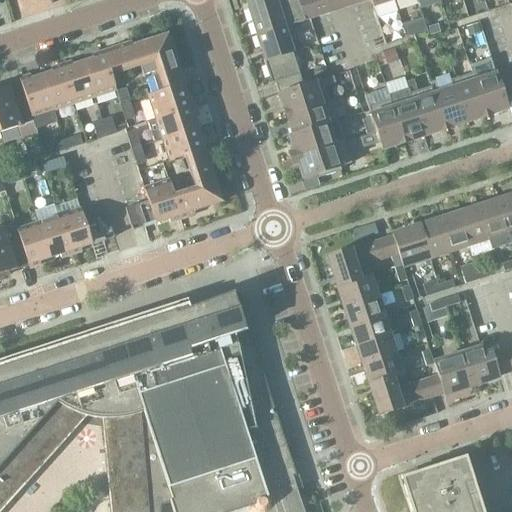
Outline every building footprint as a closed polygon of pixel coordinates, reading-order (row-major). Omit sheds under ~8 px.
[(284,28),(316,18),(310,0),(276,0),(247,10),(255,37),(284,27),(284,28)] [(310,0),(316,18),(329,14),(324,0),(310,0)] [(343,0),(346,8),(358,4),(356,0),(343,0)] [(373,8),(394,1),(393,0),(356,0),(358,4),(370,1),(373,8)] [(421,19),(411,23),(416,36),(426,33),(421,19)] [(436,26),(427,29),(429,37),(439,34),(436,26)] [(476,26),(464,29),(467,38),(478,35),(476,26)] [(303,87),(284,28),(284,27),(255,37),(271,85),(275,84),(279,96),(303,88),(303,87)] [(122,73),(153,63),(173,56),(167,36),(132,47),(131,43),(114,49),(122,73)] [(109,77),(110,77),(122,73),(114,49),(102,53),(109,77)] [(394,51),(384,54),(388,65),(398,62),(394,51)] [(115,92),(110,77),(109,77),(102,53),(92,56),(93,60),(82,63),(94,99),(115,92)] [(159,94),(187,85),(182,71),(179,72),(173,56),(153,63),(158,77),(154,78),(159,93),(159,94)] [(94,99),(82,63),(72,67),(71,63),(61,66),(73,105),(94,99)] [(53,112),(73,105),(61,66),(51,70),(52,73),(41,77),(57,123),(53,112)] [(325,68),(313,72),(316,81),(327,77),(325,68)] [(503,100),(511,96),(511,86),(507,71),(475,82),(472,74),(471,74),(485,118),(507,111),(503,100)] [(465,124),(485,118),(471,74),(451,81),(465,124)] [(36,130),(57,123),(41,77),(29,81),(28,77),(20,80),(36,130)] [(285,117),(329,103),(324,88),(335,84),(333,77),(303,87),(303,88),(279,96),(285,117)] [(35,130),(36,130),(20,80),(19,80),(21,87),(9,91),(8,88),(0,90),(0,133),(33,123),(35,130)] [(444,131),(430,88),(417,92),(413,81),(407,83),(410,94),(424,138),(444,131)] [(444,131),(465,124),(451,81),(450,81),(453,89),(440,93),(436,82),(430,84),(431,87),(430,88),(444,131)] [(155,121),(194,108),(191,98),(187,99),(184,87),(187,86),(187,85),(159,94),(159,93),(148,97),(155,121)] [(118,104),(129,101),(125,90),(114,93),(118,104)] [(403,144),(424,138),(410,94),(409,95),(411,102),(399,106),(395,95),(389,97),(390,101),(389,101),(403,144)] [(403,144),(389,101),(374,106),(371,95),(364,97),(371,118),(376,133),(382,151),(403,144)] [(329,103),(285,117),(292,137),(336,122),(332,110),(344,106),(342,99),(329,103)] [(124,119),(134,116),(129,103),(120,106),(124,119)] [(162,141),(197,130),(194,119),(198,118),(194,108),(155,121),(162,141)] [(371,118),(362,121),(367,136),(376,133),(371,118)] [(102,124),(107,138),(116,135),(112,121),(102,124)] [(344,143),(338,122),(288,138),(293,152),(288,154),(290,161),(344,143)] [(97,141),(107,138),(102,124),(93,127),(97,141)] [(184,157),(208,149),(204,139),(201,140),(197,130),(162,141),(169,162),(184,157)] [(131,151),(140,148),(136,135),(127,138),(131,151)] [(63,141),(66,151),(80,147),(77,137),(63,141)] [(53,155),(66,151),(63,141),(50,146),(53,155)] [(344,143),(290,161),(292,168),(297,166),(302,180),(315,176),(317,180),(341,172),(340,168),(351,164),(344,143)] [(140,148),(131,151),(135,165),(145,162),(140,148)] [(195,190),(202,210),(221,203),(210,168),(214,167),(208,149),(184,157),(195,190)] [(62,158),(41,165),(44,174),(65,167),(62,158)] [(21,172),(24,181),(37,177),(34,167),(21,172)] [(11,185),(24,181),(21,172),(7,176),(11,185)] [(144,228),(155,225),(168,220),(170,224),(180,221),(171,193),(172,193),(168,182),(144,189),(148,202),(137,206),(144,228)] [(202,210),(195,190),(188,192),(187,188),(172,193),(171,193),(180,221),(194,216),(193,212),(202,210)] [(508,234),(511,232),(511,197),(496,202),(510,245),(511,245),(508,234)] [(491,252),(510,245),(496,202),(477,208),(491,252)] [(132,232),(144,228),(137,206),(125,209),(132,232)] [(490,252),(491,252),(477,208),(458,215),(468,247),(487,241),(490,252)] [(35,215),(38,224),(49,259),(60,256),(61,260),(71,256),(58,217),(56,218),(53,209),(35,215)] [(80,249),(102,242),(95,219),(84,223),(80,210),(58,217),(71,256),(81,253),(80,249)] [(95,219),(102,242),(114,238),(106,215),(95,219)] [(449,253),(468,247),(458,215),(438,221),(449,253)] [(429,259),(449,253),(438,221),(419,227),(429,259)] [(39,263),(49,259),(38,224),(18,230),(16,226),(16,227),(30,270),(40,267),(39,263)] [(373,226),(365,229),(368,238),(376,235),(373,226)] [(29,270),(30,270),(16,227),(0,231),(0,279),(9,277),(8,273),(16,270),(15,266),(27,263),(29,270)] [(402,268),(429,259),(419,227),(392,236),(402,267),(402,268)] [(359,282),(359,281),(355,268),(376,262),(370,245),(350,252),(349,250),(327,257),(337,289),(359,282)] [(504,273),(511,270),(511,261),(501,265),(504,273)] [(406,281),(402,268),(402,267),(394,269),(399,284),(406,281)] [(477,273),(479,281),(493,276),(491,269),(477,273)] [(465,285),(479,281),(477,273),(463,278),(465,285)] [(344,308),(375,298),(369,277),(359,281),(359,282),(337,289),(344,308)] [(440,294),(438,286),(436,281),(422,286),(426,298),(440,294)] [(438,286),(440,294),(454,289),(452,281),(438,286)] [(405,304),(413,301),(408,287),(401,289),(405,304)] [(303,511),(292,479),(296,477),(278,421),(245,323),(249,321),(248,306),(248,303),(247,300),(245,298),(242,296),(240,295),(236,294),(234,294),(231,295),(188,310),(186,302),(140,318),(0,366),(0,368),(6,385),(0,387),(0,511),(85,417),(101,420),(109,511),(303,511)] [(443,301),(445,309),(460,304),(457,296),(443,301)] [(350,327),(382,317),(375,298),(344,308),(350,327)] [(431,313),(445,309),(443,301),(429,306),(431,313)] [(413,328),(421,326),(416,312),(408,314),(413,328)] [(356,347),(388,336),(382,317),(350,327),(356,347)] [(421,326),(413,328),(418,342),(425,340),(421,326)] [(362,366),(394,356),(388,336),(356,347),(362,366)] [(460,355),(471,387),(498,378),(491,356),(484,359),(481,349),(460,355)] [(434,365),(433,364),(429,351),(421,354),(426,368),(434,365)] [(444,396),(471,387),(460,355),(433,364),(434,365),(438,378),(438,379),(440,386),(442,392),(443,394),(444,396)] [(391,379),(401,376),(394,356),(362,366),(369,386),(391,379)] [(438,378),(426,382),(427,383),(431,396),(431,397),(443,394),(442,392),(440,386),(438,379),(438,378)] [(395,391),(391,379),(369,386),(379,417),(401,410),(400,408),(421,401),(416,385),(395,391)] [(480,511),(464,459),(400,480),(410,511),(480,511)]
